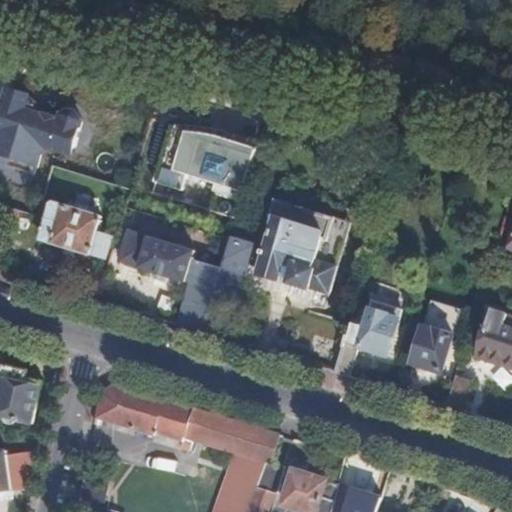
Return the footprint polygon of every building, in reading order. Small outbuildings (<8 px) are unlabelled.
[(30,97),(8,91),(0,119),(0,166),(15,170),(16,164),(38,170),(44,149),(49,150),(52,142),(76,148),(84,120),(83,118),(82,116),(81,113),(80,113),(79,111),(77,111),(76,110),(74,109),(69,109),(68,110),(66,111),(63,113),(62,114),(60,121),(26,111),(30,97)] [(261,144),(273,108),(256,105),(253,114),(251,114),(243,138),(261,144)] [(402,169),(410,143),(391,138),(386,157),(397,161),(395,167),(402,169)] [(52,142),(49,150),(73,157),(76,148),(52,142)] [(337,220),(276,202),(270,221),(276,223),(259,277),(282,284),(283,279),(293,281),(292,285),(331,297),(346,247),(330,242),(337,220)] [(103,219),(64,207),(64,209),(57,206),(54,209),(44,242),(53,245),(53,246),(92,258),(93,255),(106,259),(112,241),(98,236),(103,219)] [(337,220),(330,242),(346,247),(353,225),(337,220)] [(204,335),(232,242),(221,238),(212,268),(194,263),(196,254),(180,249),(165,244),(131,234),(122,264),(191,286),(179,328),(204,335)] [(165,244),(180,249),(183,240),(167,235),(165,244)] [(204,335),(226,342),(254,249),(232,242),(204,335)] [(337,376),(351,381),(360,350),(389,359),(404,311),(374,302),(366,329),(353,325),(349,340),(337,376)] [(462,313),(433,304),(414,366),(443,375),(462,313)] [(511,318),(494,313),(480,357),(511,367),(511,329),(508,328),(511,318)] [(31,374),(5,367),(0,392),(0,418),(35,427),(44,385),(30,381),(31,374)] [(447,410),(465,416),(475,383),(458,378),(447,410)] [(272,465),(281,438),(192,410),(117,387),(105,395),(99,422),(156,439),(157,435),(186,444),(188,440),(267,466),(268,464),(272,465)] [(9,455),(0,456),(0,497),(15,495),(9,455)] [(350,511),(362,463),(347,458),(341,485),(334,511),(350,511)] [(288,470),(272,465),(268,464),(267,466),(251,511),(273,511),(278,498),(280,498),(288,470)] [(334,511),(341,485),(330,481),(329,483),(296,474),(287,507),(304,511),(334,511)] [(89,477),(86,497),(107,501),(110,480),(89,477)]
